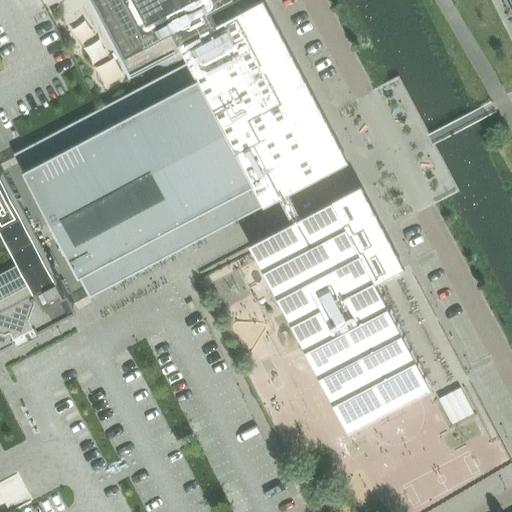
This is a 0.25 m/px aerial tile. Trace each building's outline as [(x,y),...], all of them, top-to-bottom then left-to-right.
[(432,389),(376,282),(405,267),(362,184),(301,216),(297,207),(289,192),(349,161),(264,0),(260,0),(218,22),(211,10),(229,0),(90,0),(121,58),(172,31),(188,61),(98,109),(14,153),(90,297),(269,202),(269,203),(280,197),(288,212),(293,220),(250,243),(265,273),(266,272),(343,419),(342,419),(349,432),(432,389)] [(0,343),(4,342),(29,329),(47,319),(53,316),(74,305),(0,163),(0,343)] [(225,302),(235,331),(256,323),(247,294),(225,302)] [(208,357),(220,351),(211,332),(199,338),(208,357)] [(179,380),(153,333),(127,347),(144,377),(151,373),(161,390),(179,380)]
